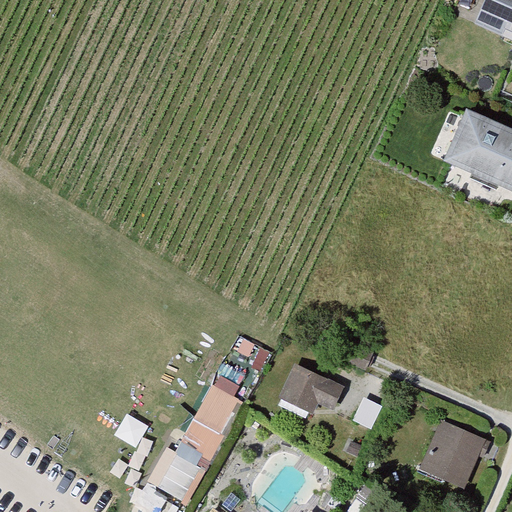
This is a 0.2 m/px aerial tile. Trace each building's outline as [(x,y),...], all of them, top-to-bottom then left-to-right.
[(511,0),(487,0),(476,28),(511,42),(511,0)] [(511,130),(473,112),(450,162),(511,190),(511,130)] [(136,401),(162,417),(193,364),(166,349),(136,401)] [(298,364),(280,398),(314,415),(321,402),(339,411),(349,390),(298,364)] [(372,430),(382,406),(363,398),(354,422),(372,430)] [(443,422),(422,468),(464,488),(486,443),(443,422)] [(210,465),(171,444),(149,484),(188,505),(210,465)]
